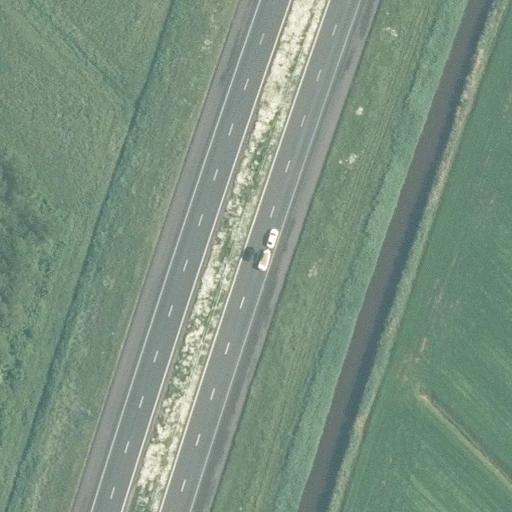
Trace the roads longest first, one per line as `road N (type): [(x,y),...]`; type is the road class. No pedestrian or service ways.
road 1 (motorway): [(180,511),(349,0)]
road 2 (motorway): [(263,0),(96,511)]
